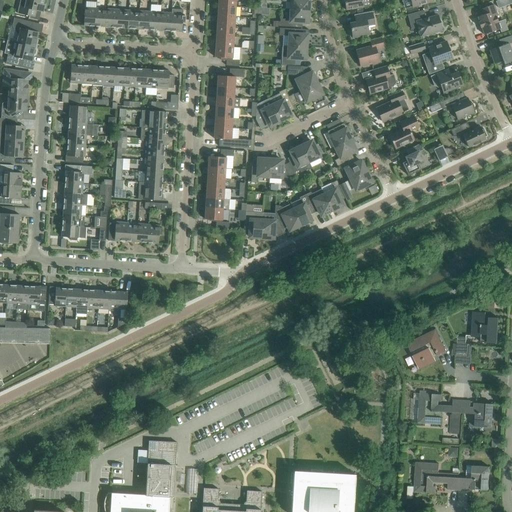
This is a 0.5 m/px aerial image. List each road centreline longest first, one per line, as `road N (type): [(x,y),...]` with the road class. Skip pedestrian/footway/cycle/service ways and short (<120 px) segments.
road 1 (residential): [(180,268),(237,277),(394,195)]
road 2 (residential): [(32,263),(42,86),(52,45)]
road 3 (residential): [(180,268),(193,52)]
road 4 (residential): [(510,140),(456,0)]
road 5 (residential): [(32,263),(180,268)]
road 6 (residential): [(193,52),(52,45)]
road 7 (residential): [(394,195),(510,140)]
